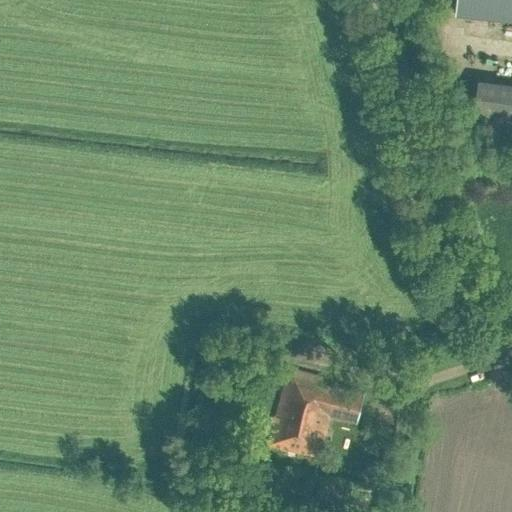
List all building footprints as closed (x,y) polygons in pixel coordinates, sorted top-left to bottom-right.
[(511,0),(457,0),(456,13),(511,18),(511,0)] [(511,83),(500,81),(479,78),(472,128),(511,133),(511,83)] [(426,288),(412,297),(428,322),(442,313),(426,288)] [(325,374),(294,366),(288,365),(268,444),(319,457),(329,416),(355,422),(362,391),(323,382),(325,374)] [(232,371),(230,380),(227,379),(220,409),(238,414),(245,384),(242,383),(245,374),(232,371)] [(211,482),(246,491),(253,466),(217,457),(211,482)]
